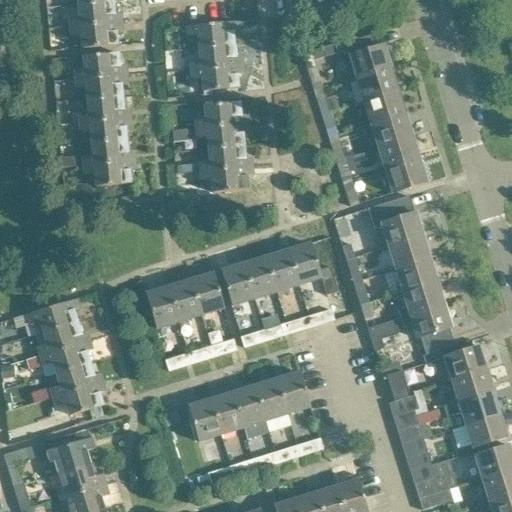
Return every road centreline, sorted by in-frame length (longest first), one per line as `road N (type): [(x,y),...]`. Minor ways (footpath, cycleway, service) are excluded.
road 1 (unclassified): [(482,185),(423,0)]
road 2 (residential): [(346,335),(402,511)]
